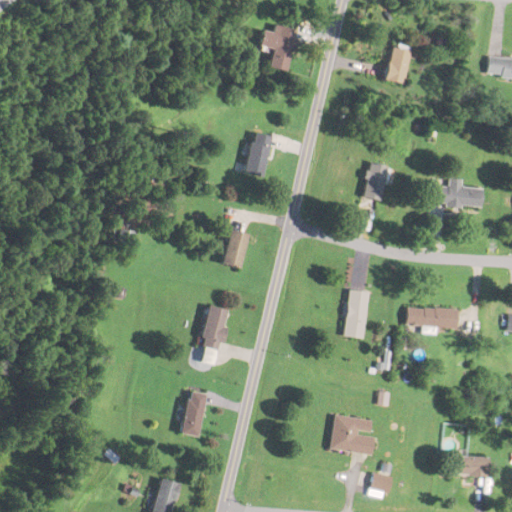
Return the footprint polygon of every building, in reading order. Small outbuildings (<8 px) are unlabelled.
[(262,29),(258,46),(272,49),(268,67),(287,71),(296,30),(274,25),(272,32),(262,29)] [(384,81),(402,83),(409,45),(390,42),(384,81)] [(511,78),(511,58),(486,56),(484,76),(511,78)] [(269,135),(250,132),(243,174),(261,177),(269,135)] [(378,198),(389,170),(370,163),(360,192),(378,198)] [(480,187),(459,186),(459,178),(446,178),(446,186),(429,185),(428,204),(478,207),(480,187)] [(116,243),(132,245),(134,232),(118,229),(116,243)] [(246,234),(228,229),(219,264),(238,268),(246,234)] [(367,291),(347,289),(342,337),(362,339),(367,291)] [(198,364),(217,366),(223,309),(204,307),(198,364)] [(404,325),(420,326),(420,333),(433,333),(434,328),(453,329),(454,309),(405,307),(404,325)] [(198,437),(202,394),(184,392),(180,435),(198,437)] [(328,449),(370,455),(373,437),(368,436),(370,421),(333,416),(328,449)] [(451,477),(486,477),(486,457),(451,457),(451,477)] [(390,479),(374,473),(367,492),(384,498),(390,479)] [(149,511),(170,511),(177,484),(158,479),(149,511)]
